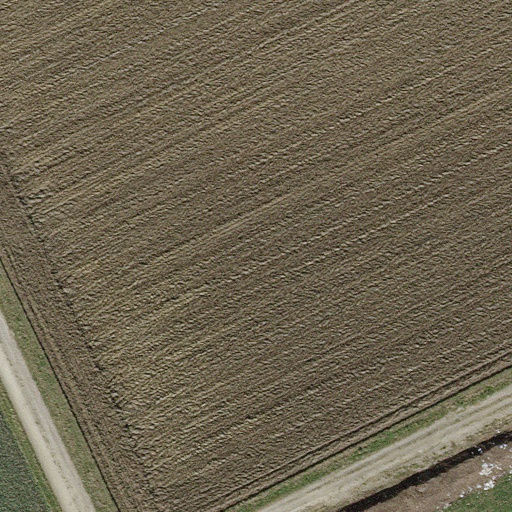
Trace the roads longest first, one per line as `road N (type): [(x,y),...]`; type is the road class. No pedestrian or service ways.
road 1 (track): [(511,410),(304,511)]
road 2 (track): [(0,321),(87,511)]
